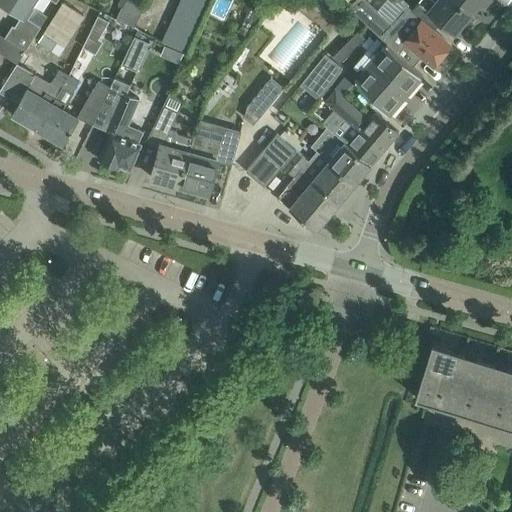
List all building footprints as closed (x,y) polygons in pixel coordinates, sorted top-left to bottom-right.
[(0,0),(0,1),(22,15),(15,26),(20,29),(27,18),(28,19),(35,8),(34,7),(38,0),(0,0)] [(85,12),(65,0),(64,0),(40,39),(53,47),(58,38),(67,43),(85,12)] [(126,0),(121,7),(116,18),(134,26),(144,7),(133,0),(126,0)] [(198,19),(203,9),(182,0),(179,0),(175,9),(198,19)] [(182,0),(203,9),(206,0),(182,0)] [(269,18),(283,29),(296,13),(281,0),(275,0),(273,4),(277,7),(269,18)] [(356,0),(352,4),(350,7),(387,42),(410,64),(419,54),(433,65),(438,59),(441,59),(446,53),(446,50),(451,44),(434,29),(411,11),(412,9),(407,4),(395,18),(393,21),(367,0),(356,0)] [(456,0),(437,0),(437,1),(435,0),(420,0),(416,5),(413,10),(412,9),(411,11),(434,29),(442,20),(460,36),(464,32),(459,28),(463,23),(468,27),(464,23),(472,13),(456,0)] [(456,0),(472,13),(479,4),(484,8),(490,0),(456,0)] [(194,29),(198,19),(175,9),(171,19),(194,29)] [(99,14),(83,46),(95,53),(101,43),(98,41),(111,20),(99,14)] [(25,50),(40,26),(28,19),(27,18),(20,29),(15,26),(13,25),(5,37),(25,50)] [(189,40),(194,29),(171,19),(166,29),(189,40)] [(245,19),(239,33),(246,37),(253,23),(245,19)] [(185,50),(189,40),(166,29),(162,40),(185,50)] [(333,56),(340,63),(365,38),(358,31),(333,56)] [(25,50),(5,37),(0,34),(0,51),(16,61),(18,62),(22,55),(25,50)] [(135,36),(121,65),(138,72),(150,43),(135,36)] [(410,64),(387,42),(355,79),(389,113),(422,75),(410,64)] [(185,54),(166,46),(161,57),(180,65),(185,54)] [(319,99),(343,67),(325,53),(300,84),(319,99)] [(17,64),(0,89),(0,90),(19,102),(12,113),(37,128),(69,74),(70,71),(60,66),(52,80),(35,70),(33,74),(17,64)] [(69,74),(37,128),(64,144),(80,116),(85,108),(91,96),(90,95),(75,87),(81,77),(71,71),(70,71),(69,74)] [(259,117),(284,86),(271,76),(247,107),(259,117)] [(115,162),(130,169),(146,132),(128,124),(139,99),(127,94),(131,84),(115,77),(111,88),(110,89),(100,112),(112,117),(107,129),(111,131),(100,159),(114,165),(115,162)] [(100,112),(110,89),(99,83),(91,96),(85,108),(97,115),(100,112)] [(369,119),(357,109),(336,89),(324,100),(327,103),(327,102),(335,109),(356,127),(359,124),(363,128),(361,130),(372,140),(369,143),(380,153),(399,131),(376,112),(369,119)] [(191,146),(194,138),(191,137),(177,133),(177,132),(169,130),(177,112),(163,105),(149,136),(147,141),(160,146),(160,147),(151,176),(180,184),(190,150),(191,146)] [(335,109),(323,122),(333,131),(336,133),(345,142),(371,164),(375,160),(380,153),(369,143),(372,140),(361,130),(363,128),(359,124),(356,127),(335,109)] [(232,164),(241,130),(226,126),(220,145),(194,138),(180,184),(209,192),(219,155),(232,159),(230,164),(232,164)] [(289,157),(296,148),(278,133),(247,170),(265,186),(283,165),(294,176),(287,184),(287,185),(278,196),(290,206),(314,178),(302,167),(289,157)] [(356,182),(371,164),(345,142),(330,160),(356,182)] [(289,157),(302,167),(309,159),(296,148),(289,157)] [(341,200),(356,182),(330,160),(314,178),(341,200)] [(316,229),(341,200),(314,178),(290,206),(316,229)] [(511,371),(511,369),(511,365),(494,360),(492,365),(481,362),(483,356),(463,350),(462,356),(450,352),(452,347),(433,341),(415,396),(431,401),(433,393),(511,417),(511,371)]
